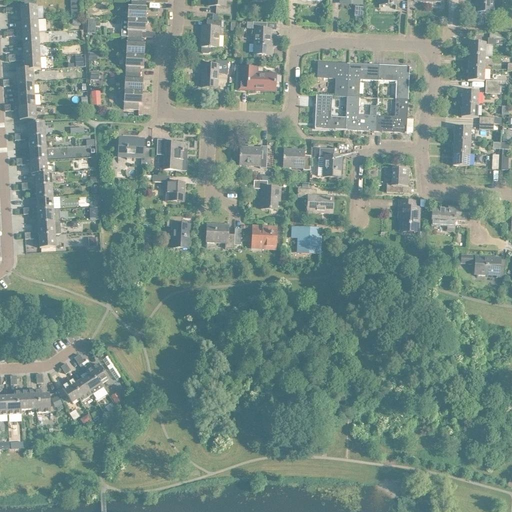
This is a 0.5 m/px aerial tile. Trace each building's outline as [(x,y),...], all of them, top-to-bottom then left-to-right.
[(130,17),(148,18),(148,6),(149,6),(148,6),(149,0),(148,0),(133,0),(133,5),(130,5),(131,5),(130,17)] [(210,0),(211,4),(219,4),(218,12),(233,12),(233,3),(229,3),(228,0),(210,0)] [(477,0),(477,11),(496,12),(496,0),(477,0)] [(23,6),(24,18),(40,17),(40,16),(41,16),(40,10),(39,10),(39,5),(23,6)] [(357,5),(357,15),(359,15),(364,15),(365,15),(365,5),(357,5)] [(24,18),(24,30),(41,29),(40,29),(41,29),(41,22),(40,22),(40,17),(24,18)] [(130,29),(129,35),(144,36),(144,30),(148,30),(147,30),(148,18),(130,17),(130,29),(129,29),(130,29)] [(209,18),(209,25),(204,24),(203,45),(204,45),(204,50),(206,51),(211,52),(213,50),(213,46),(220,46),(221,26),(223,26),(224,19),(221,19),(215,19),(209,18)] [(273,28),(269,27),(269,21),(255,20),(255,27),(257,27),(256,53),(272,53),(273,28)] [(24,30),(25,43),(41,42),(41,41),(42,41),(42,35),(41,35),(41,29),(24,30)] [(128,53),(147,54),(146,54),(147,42),(144,41),(144,36),(129,35),(129,41),(128,41),(129,41),(129,53),(128,53)] [(472,41),(471,54),(487,55),(488,42),(472,41)] [(25,43),(26,55),(42,54),(43,54),(43,47),(42,47),(41,42),(25,43)] [(128,65),(128,71),(142,72),(143,66),(146,66),(145,65),(146,54),(147,54),(128,53),(128,65),(127,65),(128,65)] [(26,55),(27,68),(35,68),(43,68),(43,66),(44,66),(43,59),(42,59),(42,54),(26,55)] [(471,54),(470,66),(487,67),(487,55),(471,54)] [(220,72),(230,73),(231,59),(218,59),(218,63),(205,63),(204,85),(219,86),(220,72)] [(337,95),(349,95),(351,62),(326,61),(326,71),(320,70),(319,76),(338,77),(337,95)] [(349,95),(362,96),(362,78),(380,79),(381,73),(375,73),(375,63),(351,62),(349,95)] [(398,80),(398,98),(410,98),(412,65),(387,64),(387,73),(381,73),(380,79),(398,80)] [(276,80),(276,73),(277,73),(259,72),(259,67),(242,66),(242,79),(243,79),(250,79),(250,88),(277,90),(278,80),(276,80)] [(487,67),(470,66),(470,79),(486,80),(487,67)] [(19,68),(20,81),(36,80),(36,79),(37,79),(36,72),(35,72),(35,68),(27,68),(19,68)] [(126,89),(145,90),(144,89),(145,78),(146,78),(142,77),(142,72),(128,71),(127,77),(127,89),(126,89)] [(20,81),(20,93),(36,92),(36,91),(37,91),(37,85),(36,85),(36,80),(20,81)] [(102,89),(94,90),(94,103),(103,103),(102,89)] [(145,90),(126,89),(127,89),(127,90),(125,91),(124,98),(126,100),(126,101),(125,101),(126,101),(126,107),(141,108),(141,102),(144,102),(144,101),(144,90),(145,90)] [(465,90),(464,103),(480,104),(481,91),(465,90)] [(20,93),(21,106),(37,105),(37,104),(38,103),(38,97),(37,97),(36,92),(20,93)] [(317,126),(348,128),(348,116),(333,115),(334,95),(328,94),(328,100),(318,100),(317,126)] [(373,120),(379,120),(379,114),(361,113),(362,96),(349,95),(348,116),(348,128),(372,129),(373,120)] [(379,114),(379,120),(385,120),(384,130),(409,131),(410,98),(398,98),(397,115),(379,114)] [(480,104),(464,103),(464,116),(480,116),(480,104)] [(37,105),(21,106),(22,118),(38,117),(38,116),(39,116),(38,109),(37,109),(37,105)] [(30,122),(31,135),(47,134),(47,133),(48,133),(47,126),(46,126),(46,121),(30,122)] [(457,126),(456,139),(472,140),(473,127),(457,126)] [(31,135),(32,147),(48,146),(48,145),(49,145),(48,138),(47,138),(47,134),(31,135)] [(143,164),(152,165),(153,149),(146,149),(146,137),(121,136),(120,155),(144,156),(143,164)] [(166,139),(161,139),(161,138),(160,138),(159,153),(166,153),(165,168),(184,169),(185,149),(186,149),(186,147),(185,147),(186,141),(167,140),(167,138),(166,138),(166,139)] [(456,139),(456,151),(472,152),(472,140),(456,139)] [(242,156),(241,163),(262,164),(262,166),(269,167),(270,145),(263,145),(263,147),(242,146),(242,153),(242,156)] [(32,147),(32,160),(48,159),(48,157),(49,157),(49,151),(48,151),(48,146),(32,147)] [(321,156),(326,156),(325,175),(343,176),(344,155),(336,155),(336,148),(322,147),(321,156)] [(305,168),(312,169),(313,154),(307,154),(307,149),(286,148),(286,156),(285,156),(285,158),(286,158),(285,165),(306,166),(305,168)] [(472,152),(456,151),(455,164),(471,165),(472,152)] [(33,172),(37,172),(49,171),(49,170),(50,170),(50,163),(49,163),(48,159),(32,160),(33,172)] [(394,167),(394,183),(389,182),(388,191),(405,192),(405,185),(411,186),(411,185),(410,185),(411,168),(411,167),(394,166),(394,167)] [(37,172),(38,184),(54,183),(54,182),(55,182),(54,175),(53,175),(53,170),(49,171),(37,172)] [(155,174),(155,182),(165,182),(165,188),(169,189),(169,199),(186,200),(186,190),(186,187),(187,187),(187,181),(171,180),(172,175),(155,174)] [(282,187),(269,186),(270,179),(256,179),(256,187),(264,188),(263,193),(264,193),(264,197),(263,197),(263,207),(279,208),(279,200),(282,200),(282,187)] [(38,184),(39,196),(55,195),(55,194),(56,194),(55,188),(54,188),(54,183),(38,184)] [(332,201),(333,201),(333,195),(318,194),(319,188),(300,187),(300,196),(310,196),(310,211),(332,212),(332,201)] [(39,196),(39,209),(56,208),(55,207),(56,207),(56,200),(55,200),(55,195),(39,196)] [(401,214),(403,214),(402,229),(420,230),(422,206),(417,206),(418,200),(402,199),(401,214)] [(456,206),(451,206),(451,208),(435,207),(434,224),(450,225),(450,230),(457,230),(457,218),(468,219),(469,206),(456,205),(456,206)] [(39,209),(40,221),(56,220),(56,219),(57,219),(57,212),(56,213),(56,208),(39,209)] [(192,223),(184,223),(184,215),(169,215),(169,225),(175,225),(174,244),(191,245),(192,223)] [(40,221),(41,234),(57,233),(57,232),(58,231),(58,225),(57,225),(56,220),(40,221)] [(230,223),(210,223),(209,222),(209,241),(227,242),(227,247),(236,247),(236,243),(237,233),(230,233),(230,223)] [(265,228),(255,228),(254,244),(266,244),(266,247),(278,248),(279,226),(265,225),(265,228)] [(295,227),(295,235),(302,236),(301,250),(321,251),(322,228),(302,227),(295,227)] [(57,233),(41,234),(42,246),(58,245),(58,244),(59,244),(58,237),(57,237),(57,233)] [(499,276),(506,276),(507,262),(500,262),(500,257),(480,256),(475,256),(475,254),(463,254),(463,262),(475,263),(475,259),(479,259),(479,272),(499,273),(499,276)] [(86,360),(84,361),(89,369),(94,365),(90,358),(86,360)] [(103,382),(110,378),(100,362),(88,370),(91,373),(95,379),(99,376),(103,382)] [(84,377),(94,393),(106,386),(103,382),(99,376),(95,379),(91,373),(84,377)] [(83,400),(94,393),(84,377),(78,381),(78,382),(82,388),(77,391),(81,397),(83,400)] [(78,382),(78,381),(76,378),(64,386),(74,401),(81,397),(77,391),(82,388),(78,382)] [(23,408),(31,408),(29,389),(16,390),(16,394),(17,394),(17,401),(22,401),(23,408)] [(43,393),(43,389),(29,389),(31,408),(38,407),(39,407),(38,400),(43,400),(43,393)] [(119,390),(112,395),(118,404),(125,399),(119,390)] [(51,392),(43,393),(43,400),(38,400),(39,407),(38,407),(38,411),(52,411),(51,392)] [(23,412),(23,408),(22,401),(17,401),(17,394),(16,394),(9,395),(10,413),(23,412)] [(9,395),(1,395),(1,402),(0,402),(0,413),(10,413),(9,395)] [(60,395),(54,398),(61,409),(66,406),(60,395)] [(85,416),(84,421),(86,423),(94,418),(90,412),(85,416)]
